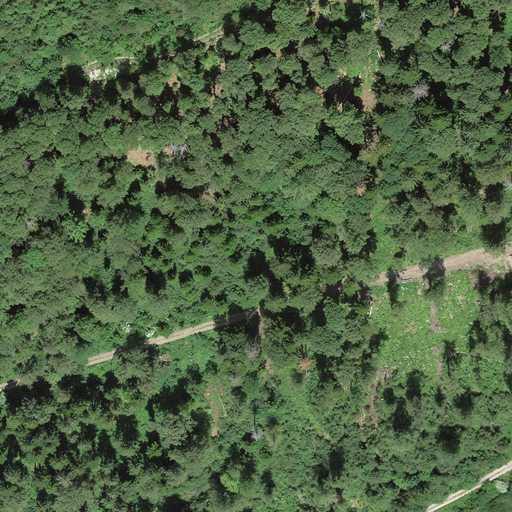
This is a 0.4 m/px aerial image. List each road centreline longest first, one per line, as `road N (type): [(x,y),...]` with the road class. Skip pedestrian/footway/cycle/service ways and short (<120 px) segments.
road 1 (track): [(0,391),(208,325),(511,246)]
road 2 (track): [(0,100),(88,67),(162,58),(286,4),(328,0)]
